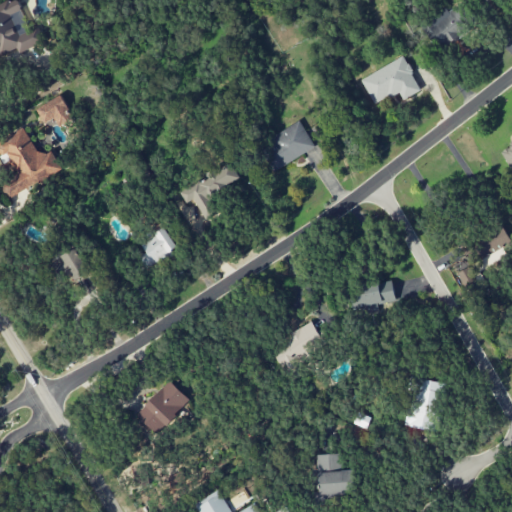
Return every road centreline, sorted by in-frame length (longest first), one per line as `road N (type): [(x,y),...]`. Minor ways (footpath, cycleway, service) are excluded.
road 1 (residential): [(63,390),(277,255),(511,78)]
road 2 (residential): [(376,184),(511,417)]
road 3 (residential): [(0,322),(112,511)]
